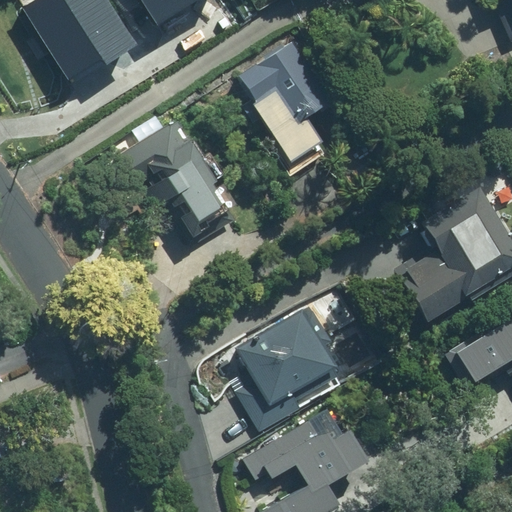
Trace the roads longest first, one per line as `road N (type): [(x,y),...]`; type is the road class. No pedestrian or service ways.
road 1 (unknown): [(0,384),(511,119)]
road 2 (unknown): [(0,181),(269,0)]
road 3 (residential): [(127,511),(70,351),(0,218)]
